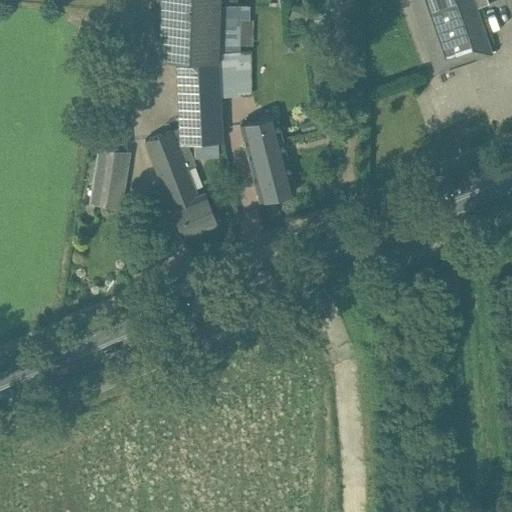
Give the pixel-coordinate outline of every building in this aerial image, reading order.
[(158,0),(157,59),(176,59),(176,62),(179,126),(187,142),(194,142),(218,140),(222,140),(219,93),(218,51),(220,8),(220,4),(219,0),(158,0)] [(489,3),(488,0),(413,0),(437,71),(465,62),(493,52),(477,7),(489,3)] [(294,191),(275,115),(240,124),(254,181),(259,200),(294,191)] [(126,124),(103,121),(91,201),(119,206),(128,151),(126,124)] [(179,126),(145,139),(170,205),(182,236),(216,222),(205,191),(196,195),(186,168),(195,164),(187,142),(179,126)]
